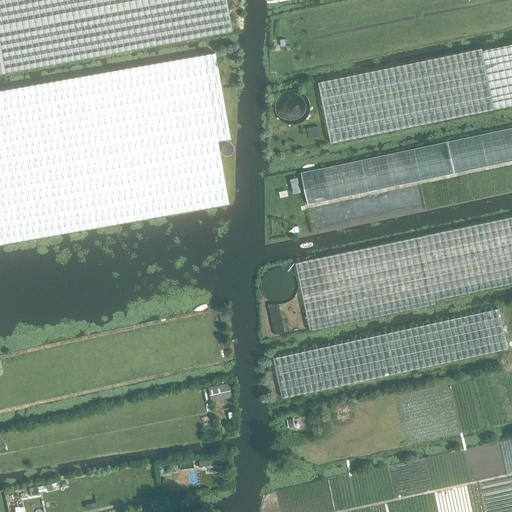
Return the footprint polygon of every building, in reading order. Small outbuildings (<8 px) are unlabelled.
[(0,0),(0,73),(231,31),(225,0),(0,0)] [(317,84),(330,144),(511,105),(511,44),(481,50),(481,48),(317,84)] [(0,243),(101,226),(228,204),(217,141),(229,139),(214,53),(202,55),(76,78),(0,90),(0,243)] [(311,107),(311,106),(311,103),(310,100),(308,97),(306,94),(303,92),(300,90),(297,89),(294,89),(291,89),(287,90),(283,92),(281,94),(279,96),(277,99),(276,102),(275,105),(276,109),(276,113),(278,115),(280,118),(282,120),(285,123),(289,124),(292,124),(296,124),(299,123),(302,122),(305,120),(308,116),(310,113),(311,110),(311,107)] [(308,126),(309,136),(320,135),(319,125),(308,126)] [(511,127),(300,173),(307,205),(511,160),(511,127)] [(309,330),(434,303),(434,299),(511,282),(511,216),(295,262),(309,330)] [(276,303),(277,303),(281,303),(286,302),(290,300),(294,296),(296,293),(297,289),(297,285),(297,280),(295,276),(291,272),(287,269),(282,268),(278,268),(274,269),(270,271),(267,273),(264,277),(262,282),(262,287),(263,292),(266,296),(268,299),(272,301),(276,303)] [(274,334),(284,332),(277,303),(276,303),(267,305),(274,334)] [(507,348),(498,308),(273,358),(282,398),(507,348)] [(231,397),(228,383),(207,387),(210,402),(231,397)]
